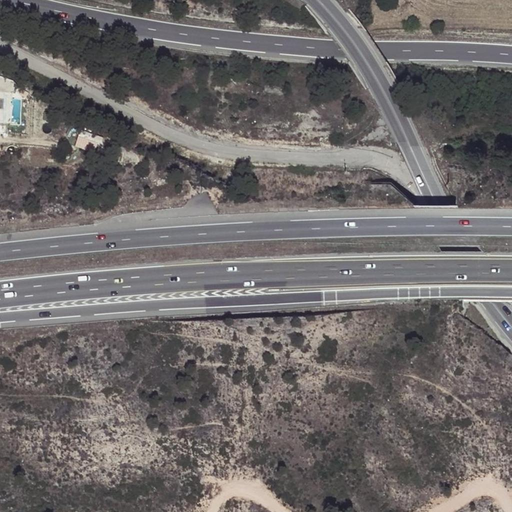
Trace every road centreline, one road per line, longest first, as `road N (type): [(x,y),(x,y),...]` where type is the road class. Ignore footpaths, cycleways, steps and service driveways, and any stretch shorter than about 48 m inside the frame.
road 1 (motorway): [(511,226),(295,229),(0,253)]
road 2 (motorway): [(0,295),(194,277),(511,268)]
road 3 (motorway): [(0,317),(511,292)]
road 4 (motorway): [(11,0),(234,39),(511,54)]
road 5 (secondary): [(320,0),(363,53),(457,246),(511,325)]
